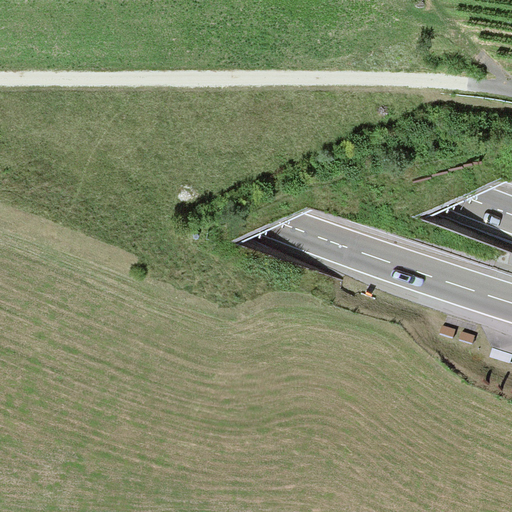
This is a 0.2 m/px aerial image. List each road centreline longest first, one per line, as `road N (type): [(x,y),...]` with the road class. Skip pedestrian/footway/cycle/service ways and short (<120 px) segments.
road 1 (motorway): [(0,103),(255,215),(511,305)]
road 2 (motorway): [(511,215),(268,118),(19,0)]
road 3 (track): [(0,79),(449,79),(507,91)]
road 4 (track): [(428,0),(507,91)]
